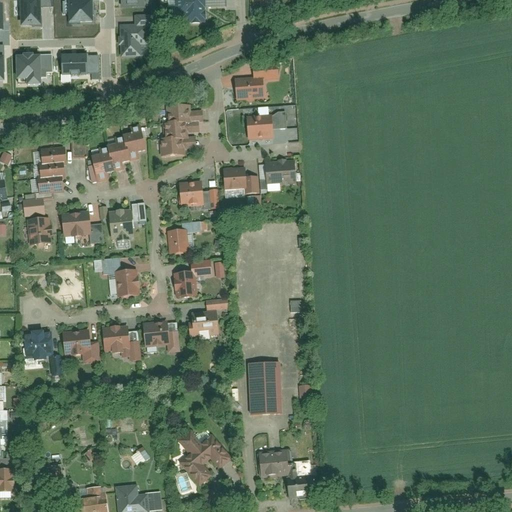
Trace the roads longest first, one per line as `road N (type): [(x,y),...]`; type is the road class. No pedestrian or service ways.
road 1 (residential): [(152,188),(159,309),(40,315)]
road 2 (residential): [(478,0),(244,46)]
